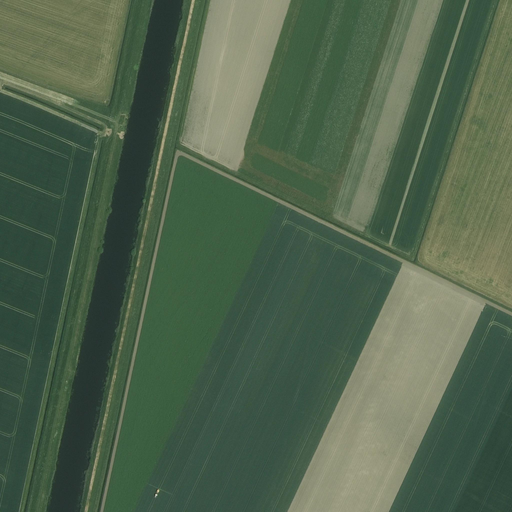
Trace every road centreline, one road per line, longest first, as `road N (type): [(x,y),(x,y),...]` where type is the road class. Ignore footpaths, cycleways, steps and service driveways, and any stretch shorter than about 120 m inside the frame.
road 1 (track): [(117,122),(37,511)]
road 2 (track): [(117,122),(0,77)]
